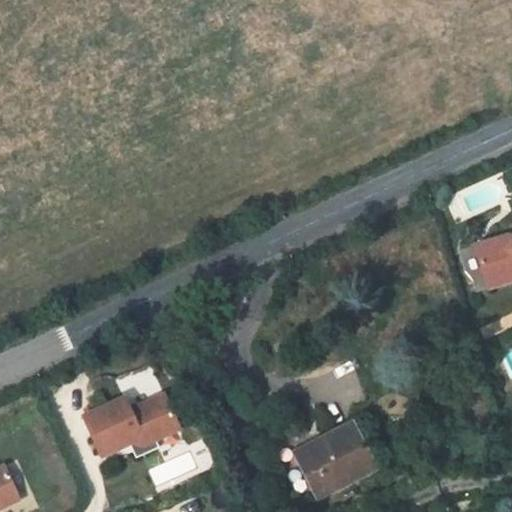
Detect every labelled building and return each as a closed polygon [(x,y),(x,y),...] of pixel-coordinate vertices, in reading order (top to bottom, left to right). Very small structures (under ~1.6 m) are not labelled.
[(511,232),(510,236),(475,246),(488,287),(511,280),(511,232)] [(81,414),(100,454),(128,440),(129,440),(129,439),(154,437),(178,425),(162,391),(128,407),(122,395),(81,414)] [(318,499),(376,469),(352,423),(294,453),(318,499)] [(128,440),(134,455),(158,444),(154,437),(129,439),(129,440),(128,440)] [(0,505),(18,497),(2,463),(0,463),(0,505)]
